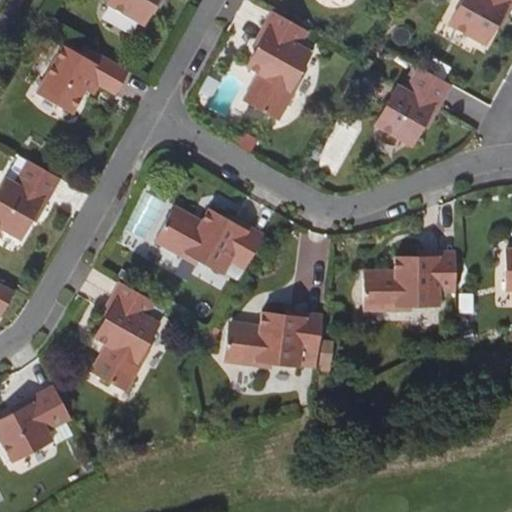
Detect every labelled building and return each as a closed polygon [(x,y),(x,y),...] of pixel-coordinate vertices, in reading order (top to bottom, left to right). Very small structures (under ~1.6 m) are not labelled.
[(153,0),(106,0),(104,4),(140,24),(152,2),(153,0)] [(510,0),(461,0),(448,25),(486,45),(496,25),(510,0)] [(511,7),(511,0),(510,0),(496,25),(502,27),(511,7)] [(276,13),(270,9),(250,44),(256,47),(276,13)] [(308,31),(276,13),(256,47),(245,66),(258,74),(265,78),(250,105),(278,122),(294,94),(289,91),(298,77),(312,52),(300,45),(308,31)] [(66,41),(62,47),(76,55),(79,48),(66,41)] [(128,69),(82,44),(79,48),(76,55),(62,47),(60,46),(35,91),(71,112),(82,91),(89,80),(97,85),(114,94),(128,69)] [(446,82),(418,67),(405,89),(397,85),(374,127),(410,147),(422,126),(446,82)] [(243,101),(250,105),(265,78),(258,74),(243,101)] [(302,80),(298,77),(289,91),(294,94),(302,80)] [(91,96),(97,85),(89,80),(82,91),(91,96)] [(451,85),(446,82),(422,126),(427,128),(451,85)] [(53,173),(25,158),(12,181),(5,177),(0,184),(0,228),(17,238),(29,218),(53,173)] [(59,177),(53,173),(29,218),(34,220),(59,177)] [(172,205),(168,212),(194,227),(199,220),(172,205)] [(243,270),(260,238),(225,219),(206,208),(199,220),(194,227),(168,212),(152,241),(179,257),(182,252),(195,260),(221,274),(228,262),(243,270)] [(260,238),(264,232),(229,214),(225,219),(260,238)] [(192,264),(195,260),(182,252),(179,257),(192,264)] [(454,293),(455,256),(415,256),(392,257),(392,269),(392,279),(361,279),(361,311),(393,312),(393,306),(408,306),(437,305),(438,293),(454,293)] [(361,270),(361,279),(392,279),(392,269),(361,270)] [(124,284),(118,280),(97,315),(104,319),(124,284)] [(0,310),(12,291),(0,283),(0,310)] [(155,302),(124,284),(104,319),(92,338),(104,345),(112,349),(96,376),(125,392),(141,365),(136,362),(144,349),(159,323),(147,316),(155,302)] [(321,318),(322,313),(283,307),(283,312),(321,318)] [(316,356),(321,318),(283,312),(260,310),(259,323),(256,332),(226,328),(221,360),(252,364),(253,360),(268,362),(298,366),(300,354),(316,356)] [(227,319),(226,328),(256,332),(259,323),(227,319)] [(332,366),(336,338),(323,336),(319,364),(332,366)] [(89,371),(96,376),(112,349),(104,345),(89,371)] [(148,351),(144,349),(136,362),(141,365),(148,351)] [(55,388),(53,384),(8,408),(10,412),(55,388)] [(71,418),(55,388),(10,412),(0,417),(0,444),(8,460),(50,438),(47,430),(71,418)]
